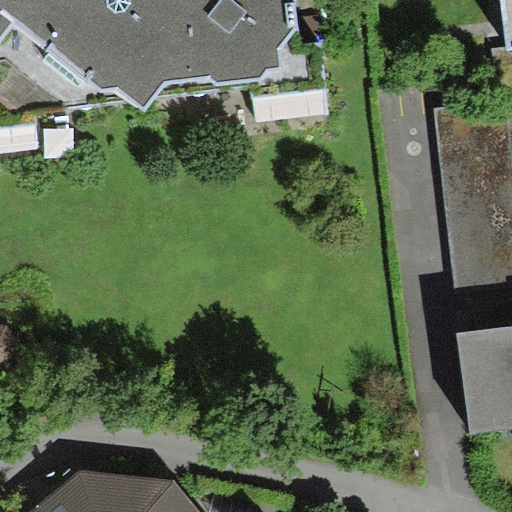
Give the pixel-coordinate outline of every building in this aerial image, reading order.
[(0,0),(0,152),(40,148),(37,112),(41,111),(127,101),(145,113),(158,96),(252,87),(256,123),(329,114),(323,43),(298,45),(294,0),(0,0)] [(511,0),(502,0),(508,46),(511,45),(511,0)] [(455,289),(511,282),(511,45),(508,46),(491,48),(499,102),(436,109),(455,289)] [(511,327),(459,334),(472,444),(511,439),(511,327)] [(198,511),(175,483),(82,481),(45,511),(198,511)]
